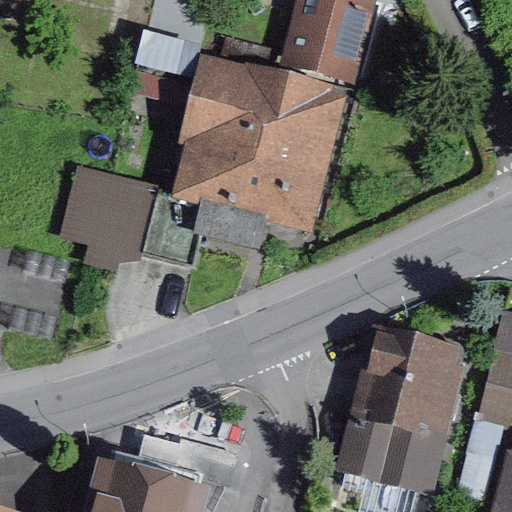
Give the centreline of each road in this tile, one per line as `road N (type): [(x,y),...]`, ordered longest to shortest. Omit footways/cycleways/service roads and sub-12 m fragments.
road 1 (tertiary): [(0,426),(202,367),(369,298),(511,226)]
road 2 (residential): [(443,0),(511,153)]
